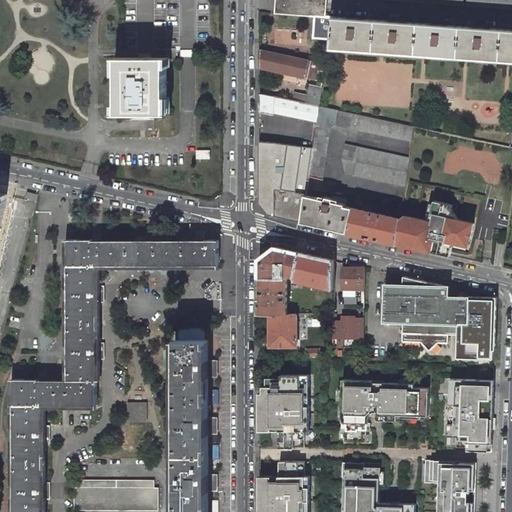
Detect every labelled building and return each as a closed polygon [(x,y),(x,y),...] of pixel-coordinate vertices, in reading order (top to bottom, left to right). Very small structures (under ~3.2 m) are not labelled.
[(315,16),(326,16),(326,0),(275,0),(275,13),(315,16)] [(511,29),(326,16),(315,16),(313,38),(333,39),(332,48),(511,63),(511,29)] [(311,60),(259,49),(259,67),(307,77),(311,60)] [(166,57),(118,58),(118,114),(166,114),(166,57)] [(322,86),(310,84),(308,94),(307,99),(306,102),(320,106),(322,86)] [(294,100),(260,93),(260,112),(273,115),(274,112),(317,122),(320,106),(306,102),(294,100)] [(415,126),(320,106),(317,122),(313,148),(309,175),(322,178),(330,127),(335,125),(413,141),(415,126)] [(313,148),(259,141),(260,203),(268,214),(302,222),(306,195),(309,175),(313,148)] [(410,158),(346,144),(342,158),(345,173),(406,186),(410,158)] [(0,192),(0,230),(8,194),(0,192)] [(38,195),(27,192),(26,199),(37,201),(38,195)] [(360,194),(357,193),(353,207),(348,232),(398,244),(401,218),(357,208),(360,194)] [(326,199),(306,195),(302,222),(348,232),(353,207),(346,205),(346,204),(347,199),(334,196),(333,198),(327,196),(326,199)] [(433,251),(448,255),(452,256),(453,252),(453,251),(454,241),(456,240),(470,243),(473,223),(459,219),(452,208),(453,204),(433,200),(433,199),(430,220),(405,214),(401,218),(398,244),(424,249),(433,251)] [(97,342),(97,302),(101,302),(101,285),(97,285),(97,265),(219,265),(219,240),(214,240),(93,240),(93,239),(69,239),(69,380),(39,380),(39,379),(15,379),(14,511),(42,511),(43,499),(46,499),(46,482),(43,482),(43,442),(46,442),(46,425),(43,425),(43,404),(46,404),(97,404),(97,359),(101,359),(101,342),(97,342)] [(275,246),(260,259),(260,277),(285,277),(285,274),(294,276),(301,252),(275,246)] [(301,252),(294,276),(293,278),(295,280),(334,288),(335,260),(301,252)] [(364,287),(365,267),(343,267),(342,289),(344,289),(344,296),(358,296),(358,289),(364,289),(364,287)] [(403,280),(384,279),(383,321),(402,322),(401,333),(458,335),(457,358),(494,359),(494,350),(495,350),(497,297),(457,296),(457,298),(447,297),(447,285),(403,275),(403,280)] [(260,277),(260,314),(271,314),(288,314),(287,277),(285,277),(260,277)] [(297,346),(297,314),(288,314),(271,314),(271,346),(297,346)] [(364,347),(364,316),(334,316),(333,347),(351,347),(364,347)] [(206,339),(178,339),(178,511),(205,511),(206,491),(215,491),(215,474),(206,474),(206,434),(215,434),(215,417),(206,417),(206,377),(215,377),(215,360),(206,360),(206,339)] [(306,390),(306,377),(278,377),(278,386),(263,386),(263,393),(260,393),(260,430),(272,430),(272,436),(279,436),(279,438),(282,438),(279,447),(288,449),(289,446),(293,447),(301,447),(301,433),(302,433),(302,424),(306,424),(306,408),(302,408),(302,390),(306,390)] [(499,381),(451,379),(449,444),(497,446),(499,381)] [(426,389),(349,385),(348,412),(347,430),(347,443),(370,444),(371,413),(372,405),(384,406),(383,411),(425,413),(426,389)] [(130,413),(145,413),(145,403),(130,403),(130,413)] [(479,511),(483,463),(425,459),(424,482),(442,484),(441,511),(479,511)] [(306,487),(306,475),(305,475),(305,461),(293,461),(291,463),(289,461),(280,461),(280,470),(272,470),(272,476),(260,476),(259,511),(264,511),(267,511),(303,511),(303,487),(306,487)] [(385,465),(345,464),(343,511),(420,511),(421,505),(384,504),(385,465)] [(79,509),(154,509),(154,495),(154,481),(78,481),(79,495),(79,509)]
